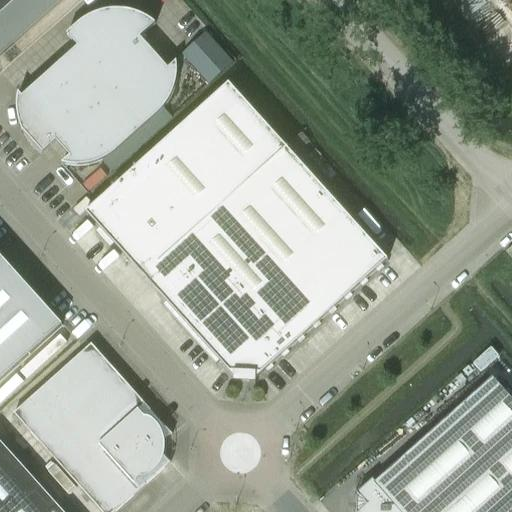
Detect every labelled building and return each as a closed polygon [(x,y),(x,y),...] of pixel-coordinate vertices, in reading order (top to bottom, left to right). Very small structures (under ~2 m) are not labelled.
[(0,0),(0,57),(63,0),(0,0)] [(22,98),(19,93),(18,98),(17,102),(17,106),(17,108),(17,110),(18,114),(18,119),(19,123),(20,127),(23,133),(24,131),(34,143),(31,145),(34,148),(38,153),(41,155),(56,142),(70,157),(62,165),(65,166),(68,166),(73,167),(76,167),(80,167),(86,166),(93,165),(97,163),(100,162),(104,161),(107,159),(110,157),(113,155),(117,152),(157,115),(159,114),(162,111),(163,109),(166,106),(169,101),(171,97),(172,95),(174,91),(174,89),(175,87),(176,83),(177,79),(177,77),(177,73),(177,71),(177,66),(177,62),(168,70),(140,38),(155,25),(154,23),(149,20),(143,17),(138,15),(132,13),(128,12),(126,11),(120,11),(114,11),(108,12),(102,13),(98,14),(92,16),(87,19),(83,21),(78,25),(67,35),(78,48),(22,98)] [(212,82),(234,62),(208,33),(186,52),(212,82)] [(229,85),(86,214),(101,230),(96,234),(97,235),(99,233),(112,248),(110,250),(111,250),(115,246),(130,263),(146,248),(173,279),(157,293),(234,378),(234,383),(235,383),(235,381),(255,383),(255,384),(256,384),(256,379),(388,261),(229,85)] [(0,256),(0,381),(62,326),(0,256)] [(164,445),(164,441),(171,436),(172,436),(91,345),(14,415),(100,511),(116,511),(170,463),(163,457),(164,456),(164,453),(164,449),(164,445)] [(356,511),(511,511),(511,400),(492,379),(375,483),(373,480),(357,494),(359,497),(357,500),(356,511)] [(62,511),(0,442),(0,511),(62,511)]
